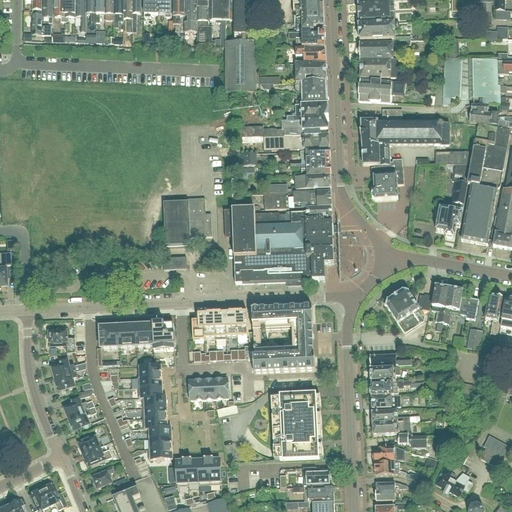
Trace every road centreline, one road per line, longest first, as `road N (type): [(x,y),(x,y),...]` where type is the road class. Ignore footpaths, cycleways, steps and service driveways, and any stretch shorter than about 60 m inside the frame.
road 1 (tertiary): [(391,262),(341,185),(332,0)]
road 2 (tertiary): [(354,511),(347,345),(354,300)]
road 3 (residential): [(88,308),(91,370),(135,480)]
road 4 (tertiary): [(180,304),(354,300)]
road 5 (residential): [(60,457),(33,387),(26,310)]
road 6 (residential): [(180,304),(183,375),(247,372)]
road 7 (tertiary): [(511,277),(418,259),(391,262)]
